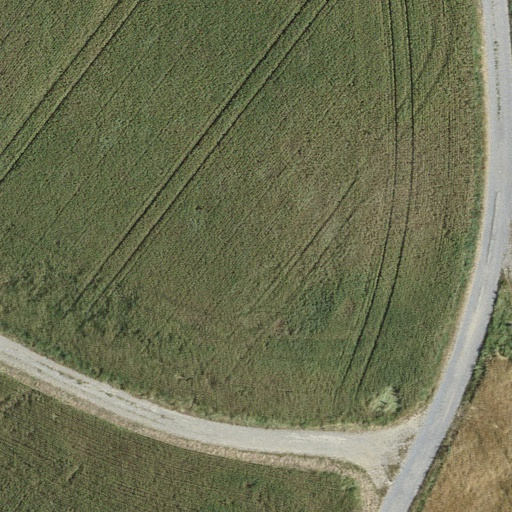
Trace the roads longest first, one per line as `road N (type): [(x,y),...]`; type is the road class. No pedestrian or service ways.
road 1 (track): [(493,0),(496,234),(486,303),(389,511)]
road 2 (track): [(422,453),(176,441),(0,356)]
